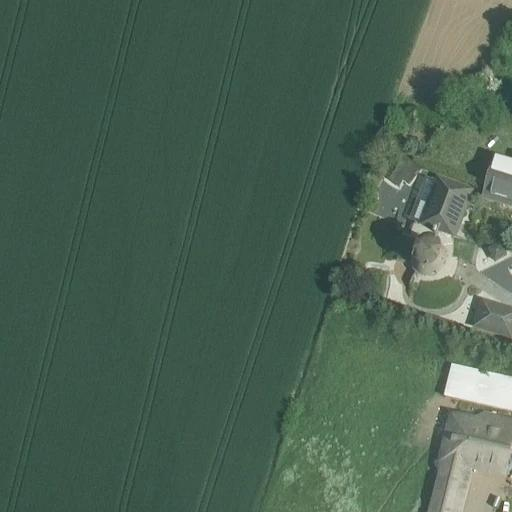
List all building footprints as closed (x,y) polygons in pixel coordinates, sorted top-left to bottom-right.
[(389,181),(397,187),(402,181),(407,185),(420,168),(407,158),(389,181)] [(511,164),(495,160),(483,199),(511,207),(511,164)] [(469,194),(439,182),(423,227),(453,238),(469,194)] [(438,277),(443,273),(455,278),(460,263),(448,260),(446,253),(442,247),(436,244),(429,243),(422,245),(417,249),(413,255),(412,262),(414,269),(418,274),(424,278),(431,279),(438,277)] [(511,334),(511,313),(484,304),(477,327),(511,338),(511,334)] [(444,398),(511,412),(511,377),(451,365),(444,398)] [(482,428),(456,422),(447,461),(470,467),(506,476),(511,449),(511,423),(485,417),(482,428)] [(458,511),(470,467),(447,461),(433,511),(458,511)]
